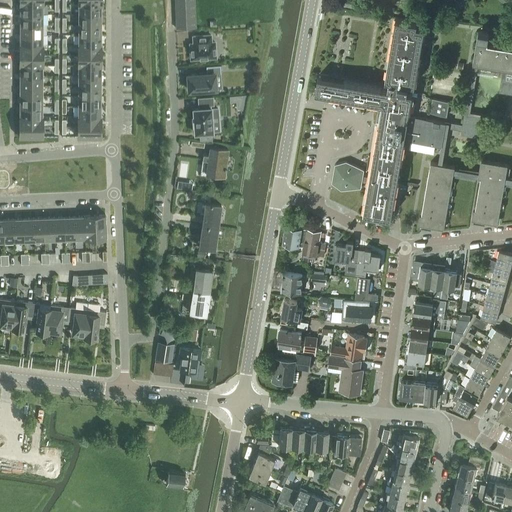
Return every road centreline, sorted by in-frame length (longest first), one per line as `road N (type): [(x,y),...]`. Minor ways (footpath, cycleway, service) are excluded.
road 1 (residential): [(170,28),(175,132),(153,328),(123,339)]
road 2 (tertiary): [(277,193),(242,402)]
road 3 (tertiary): [(310,0),(277,193)]
road 4 (residential): [(381,414),(404,249)]
road 5 (residential): [(115,148),(115,0)]
road 6 (residential): [(123,339),(118,193)]
road 7 (tertiary): [(242,402),(381,414)]
road 8 (tertiary): [(126,390),(0,376)]
